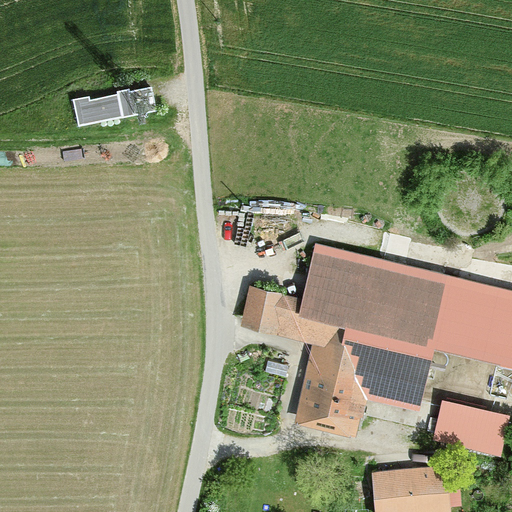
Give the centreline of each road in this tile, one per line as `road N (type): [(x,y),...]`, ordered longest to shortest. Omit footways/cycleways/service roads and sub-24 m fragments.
road 1 (unclassified): [(186,511),(210,386),(214,307),(185,0)]
road 2 (track): [(198,121),(0,142)]
